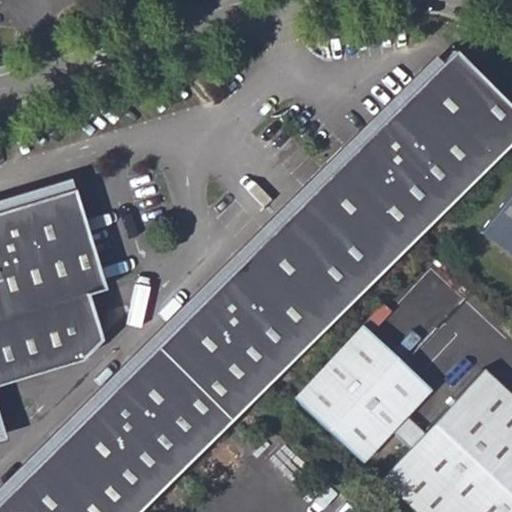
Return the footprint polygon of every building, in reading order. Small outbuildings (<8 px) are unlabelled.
[(0,511),(130,511),(511,134),(511,110),(450,48),(0,493),(0,511)] [(511,186),(478,229),(511,255),(511,186)] [(96,338),(88,312),(59,321),(53,299),(98,286),(69,188),(0,208),(0,382),(73,361),(96,338)] [(359,326),(290,399),(356,457),(422,388),(359,326)] [(511,511),(511,395),(482,368),(379,478),(415,511),(511,511)]
